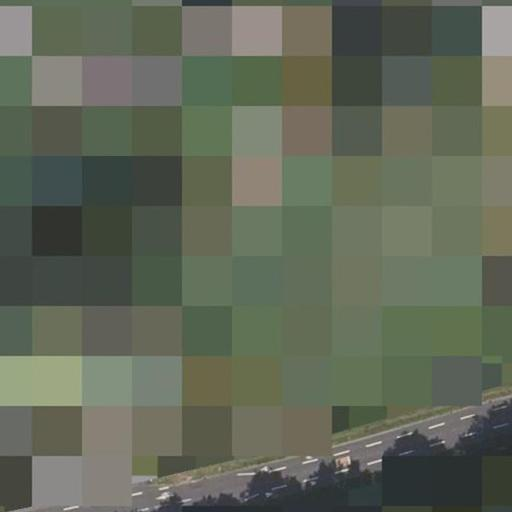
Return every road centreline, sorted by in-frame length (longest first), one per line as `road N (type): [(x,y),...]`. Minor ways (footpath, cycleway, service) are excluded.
road 1 (tertiary): [(511,415),(102,511)]
road 2 (track): [(360,511),(511,471)]
